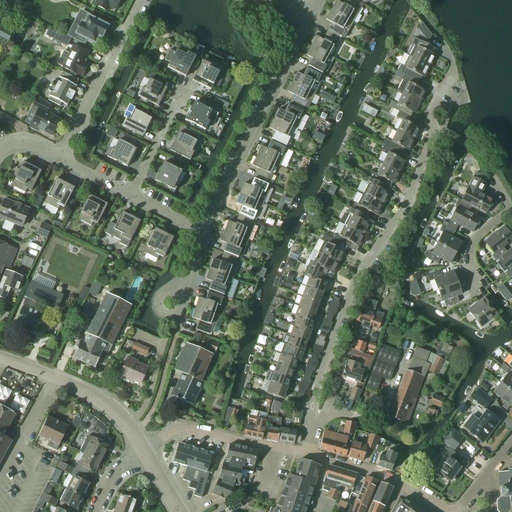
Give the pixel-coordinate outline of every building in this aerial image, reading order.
[(95,5),(108,12),(111,7),(116,10),(117,8),(119,8),(120,5),(120,3),(121,0),(97,0),(98,0),(95,5)] [(331,11),(354,24),(362,9),(359,8),(361,5),(353,0),(346,0),(344,6),(337,2),(331,11)] [(267,12),(270,18),(281,11),(277,2),(265,6),(267,12)] [(354,24),(331,11),(326,20),(333,24),(328,32),(341,40),(343,36),(345,38),(354,24)] [(79,27),(73,38),(84,43),(86,39),(95,43),(99,36),(102,38),(103,36),(104,36),(107,29),(107,28),(108,26),(103,24),(103,23),(80,12),(74,25),(79,27)] [(0,26),(0,38),(8,42),(13,32),(0,26)] [(67,46),(71,39),(59,32),(55,40),(67,46)] [(341,40),(328,32),(324,41),(316,37),(311,47),(329,56),(334,48),(336,49),(341,40)] [(415,47),(410,57),(430,68),(436,57),(434,56),(437,51),(415,39),(412,45),(415,47)] [(61,56),(56,64),(73,72),(77,75),(78,73),(83,75),(82,75),(83,76),(85,72),(88,65),(83,63),(88,53),(74,46),(67,59),(61,56)] [(329,56),(311,47),(306,56),(313,60),(308,68),(322,75),(324,72),(326,74),(334,59),(329,56)] [(170,50),(165,60),(170,63),(168,68),(186,77),(196,57),(188,53),(186,55),(177,51),(176,53),(170,50)] [(401,66),(398,71),(405,75),(420,83),(422,78),(424,79),(430,68),(410,57),(403,54),(398,63),(400,64),(399,65),(401,66)] [(203,61),(193,81),(211,90),(214,85),(219,87),(224,77),(219,74),(220,72),(210,67),(211,65),(203,61)] [(297,73),(292,83),(310,92),(314,94),(324,76),(322,75),(308,68),(307,68),(303,76),(297,73)] [(51,87),(49,91),(51,92),(49,96),(51,97),(49,100),(61,106),(62,103),(68,105),(71,99),(72,100),(76,93),(74,92),(77,86),(75,85),(78,80),(75,78),(64,72),(63,72),(60,78),(59,77),(57,81),(55,80),(52,84),(51,83),(50,86),(51,87)] [(145,89),(142,88),(138,96),(158,106),(167,88),(164,86),(166,81),(152,74),(145,89)] [(403,94),(420,103),(426,92),(424,92),(427,86),(420,83),(405,75),(397,91),(403,94)] [(290,104),(303,111),(308,102),(305,101),(310,92),(292,83),(287,92),(294,96),(290,104)] [(329,94),(326,99),(333,103),(336,98),(329,94)] [(388,107),(393,109),(410,118),(413,113),(415,114),(420,103),(403,94),(398,105),(391,101),(388,107)] [(37,114),(30,127),(38,131),(39,129),(52,136),(55,131),(56,131),(59,125),(58,125),(61,120),(47,113),(51,106),(38,99),(31,111),(37,114)] [(211,128),(218,114),(194,102),(185,120),(205,130),(208,126),(211,128)] [(274,119),(297,131),(304,116),(302,115),(303,111),(290,104),(286,113),(279,110),(274,119)] [(124,117),(127,118),(123,126),(143,137),(152,119),(134,110),(135,108),(130,105),(124,117)] [(364,106),(361,111),(369,115),(372,110),(364,106)] [(397,118),(396,118),(403,121),(397,132),(415,141),(420,130),(418,129),(421,124),(410,118),(399,112),(397,118)] [(272,141),(286,148),(287,144),(290,146),(297,131),(274,119),(269,129),(276,133),(272,141)] [(186,129),(183,134),(179,132),(170,150),(190,161),(194,152),(192,151),(200,136),(186,129)] [(322,143),(325,137),(315,132),(312,138),(322,143)] [(409,152),(415,141),(397,132),(392,142),(385,139),(382,144),(385,145),(404,156),(407,151),(409,152)] [(114,150),(112,148),(107,157),(128,167),(137,149),(133,147),(136,142),(122,135),(114,150)] [(286,148),(272,141),(268,150),(261,147),(256,156),(274,165),(280,167),(287,152),(284,151),(286,148)] [(388,154),(383,165),(400,174),(406,163),(404,162),(407,157),(404,156),(385,145),(382,151),(388,154)] [(255,178),(269,185),(273,175),(270,174),(274,165),(256,156),(252,166),(259,170),(255,178)] [(168,192),(173,195),(179,182),(177,181),(184,166),(170,159),(167,164),(164,163),(155,181),(170,189),(168,192)] [(482,171),(477,161),(471,165),(476,174),(482,171)] [(16,177),(11,185),(14,187),(25,192),(27,189),(31,191),(42,171),(24,162),(20,169),(17,168),(14,175),(16,177)] [(371,172),(368,178),(390,189),(392,184),(394,185),(400,174),(383,165),(377,175),(371,172)] [(473,179),(461,201),(461,202),(472,209),(485,215),(493,201),(481,194),(486,185),(485,185),(488,179),(480,174),(478,178),(473,176),(472,178),(473,179)] [(64,208),(75,188),(57,178),(44,202),(58,209),(60,205),(64,208)] [(240,194),(264,204),(271,189),(268,188),(269,185),(255,178),(252,187),(244,184),(240,194)] [(368,185),(363,195),(384,206),(389,195),(387,194),(390,189),(368,178),(365,183),(368,185)] [(238,215),(253,221),(254,218),(257,219),(264,204),(240,194),(235,204),(243,207),(238,215)] [(97,224),(108,204),(89,195),(77,219),(91,226),(93,222),(97,224)] [(351,209),(364,216),(367,211),(378,217),(384,206),(363,195),(357,206),(354,204),(351,209)] [(0,217),(22,226),(29,209),(21,206),(22,205),(16,203),(15,204),(5,200),(0,212),(0,217)] [(461,202),(461,201),(458,200),(455,206),(457,208),(450,221),(473,233),(480,219),(470,214),(472,209),(461,202)] [(350,215),(345,226),(365,236),(371,226),(361,221),(364,216),(351,209),(349,208),(347,213),(350,215)] [(110,222),(105,233),(110,236),(113,237),(121,241),(119,244),(127,248),(130,241),(140,221),(122,212),(116,225),(110,222)] [(224,231),(248,241),(254,226),(251,225),(253,221),(238,215),(236,224),(228,221),(224,231)] [(42,223),(37,234),(47,238),(51,227),(42,223)] [(333,240),(340,244),(340,245),(349,250),(352,244),(359,248),(365,236),(345,226),(344,227),(340,235),(339,236),(336,234),(333,240)] [(443,234),(438,244),(457,254),(462,243),(452,238),(455,233),(442,226),(439,232),(443,234)] [(491,256),(495,261),(507,252),(503,247),(511,240),(511,236),(504,226),(484,242),(493,254),(491,256)] [(163,258),(173,238),(155,228),(143,252),(146,254),(157,259),(159,256),(163,258)] [(248,241),(224,231),(220,241),(227,244),(223,253),(238,259),(239,255),(242,257),(248,241)] [(324,242),(319,253),(339,264),(345,253),(338,249),(340,245),(340,244),(333,240),(324,235),(321,241),(324,242)] [(0,242),(0,273),(3,265),(10,268),(17,249),(0,242)] [(457,254),(438,244),(432,254),(428,252),(425,258),(438,264),(440,259),(451,265),(457,254)] [(505,273),(509,278),(511,275),(511,248),(507,252),(495,261),(496,262),(498,260),(507,272),(505,273)] [(234,268),(238,259),(223,253),(220,262),(213,259),(209,269),(228,276),(231,267),(234,268)] [(310,262),(307,267),(324,276),(326,271),(334,274),(339,264),(319,253),(313,263),(310,262)] [(309,277),(305,287),(323,293),(326,284),(321,282),(324,276),(307,267),(303,275),(309,277)] [(228,277),(228,276),(209,269),(205,280),(213,282),(209,291),(223,297),(226,297),(233,278),(228,277)] [(23,277),(6,270),(0,284),(0,296),(5,299),(9,289),(16,292),(23,277)] [(434,281),(438,291),(458,283),(454,272),(442,277),(440,271),(427,276),(430,282),(434,281)] [(56,311),(63,295),(31,281),(24,297),(26,298),(23,306),(32,310),(35,303),(44,307),(44,306),(56,311)] [(458,283),(438,291),(442,303),(444,302),(447,308),(459,303),(457,297),(462,295),(458,283)] [(84,301),(89,289),(83,286),(78,298),(81,300),(84,301)] [(305,287),(302,297),(319,303),(323,293),(305,287)] [(220,306),(223,297),(209,291),(206,300),(198,298),(195,308),(214,314),(217,305),(220,306)] [(131,305),(107,293),(87,333),(89,334),(85,343),(80,340),(72,357),(94,368),(102,352),(107,354),(112,346),(111,345),(131,305)] [(366,293),(356,321),(370,326),(373,317),(372,317),(374,312),(375,308),(377,302),(370,300),(372,295),(366,293)] [(302,297),(298,306),(315,313),(319,303),(302,297)] [(498,315),(485,299),(468,312),(481,328),(498,315)] [(44,315),(32,310),(23,306),(15,323),(36,333),(44,315)] [(295,316),(297,317),(312,322),(315,313),(298,306),(295,316)] [(214,314),(195,308),(191,318),(199,321),(196,330),(209,335),(211,331),(214,332),(219,316),(214,314)] [(373,317),(370,326),(378,329),(383,315),(374,312),(372,317),(373,317)] [(297,317),(293,326),(310,332),(314,323),(312,322),(297,317)] [(293,326),(290,336),(307,342),(310,332),(293,326)] [(290,336),(286,345),(303,352),(307,342),(290,336)] [(214,354),(218,343),(204,337),(199,348),(214,354)] [(363,353),(366,344),(357,341),(353,350),(363,353)] [(134,342),(131,348),(146,355),(149,349),(134,342)] [(436,375),(444,360),(445,361),(452,348),(441,342),(434,355),(429,352),(430,352),(416,347),(412,357),(406,370),(388,416),(405,422),(423,377),(427,370),(436,375)] [(181,373),(171,396),(191,405),(202,382),(200,381),(211,355),(185,344),(174,369),(181,373)] [(286,345),(283,355),(298,360),(300,361),(303,352),(286,345)] [(400,352),(381,345),(365,388),(376,392),(381,377),(390,380),(400,352)] [(280,354),(277,363),(294,370),(297,360),(298,360),(283,355),(280,354)] [(127,357),(119,376),(132,382),(132,380),(140,384),(147,367),(136,362),(137,361),(127,357)] [(363,384),(359,383),(360,379),(363,379),(365,372),(363,372),(363,371),(358,369),(360,365),(347,361),(342,377),(356,382),(354,388),(353,388),(349,399),(356,402),(363,384)] [(277,363),(273,373),(290,379),(294,370),(277,363)] [(268,371),(264,380),(270,382),(286,389),(290,379),(273,373),(268,371)] [(511,377),(507,373),(500,383),(511,392),(511,377)] [(286,389),(270,383),(266,392),(282,399),(286,389)] [(511,404),(511,392),(500,383),(492,392),(505,402),(501,407),(506,410),(509,406),(510,407),(511,404)] [(479,389),(471,399),(485,410),(493,400),(479,389)] [(440,408),(444,399),(433,394),(429,403),(440,408)] [(274,401),(271,410),(279,413),(282,404),(274,401)] [(0,462),(12,441),(4,437),(16,415),(0,406),(0,462)] [(230,409),(228,418),(236,420),(238,410),(233,409),(234,408),(229,407),(229,408),(230,409)] [(429,407),(425,415),(432,417),(434,413),(437,414),(438,411),(435,410),(435,409),(429,407)] [(247,423),(255,425),(255,427),(246,425),(244,435),(262,439),(267,413),(250,409),(247,423)] [(469,432),(468,432),(482,443),(500,420),(486,410),(478,421),(471,416),(462,427),(469,432)] [(264,440),(277,442),(279,428),(281,418),(267,415),(266,420),(270,421),(268,427),(266,427),(264,440)] [(75,417),(70,426),(76,429),(77,429),(81,420),(75,417)] [(47,418),(38,437),(50,443),(48,447),(57,451),(68,428),(47,418)] [(323,431),(319,449),(345,456),(348,446),(346,446),(347,440),(350,440),(351,434),(353,434),(355,422),(349,421),(345,420),(343,433),(344,433),(343,437),(323,431)] [(95,425),(105,433),(107,430),(101,425),(101,424),(98,421),(95,425)] [(279,428),(277,442),(293,444),(293,440),(299,441),(300,431),(279,428)] [(443,442),(452,448),(460,438),(452,431),(443,442)] [(353,441),(348,457),(361,461),(365,447),(373,449),(375,444),(378,437),(369,434),(365,445),(353,441)] [(85,441),(79,452),(84,454),(100,462),(108,446),(90,437),(87,436),(85,441)] [(187,468),(209,474),(211,475),(216,457),(212,456),(212,455),(178,444),(173,463),(187,468)] [(242,468),(253,471),(257,451),(229,445),(226,459),(233,461),(232,463),(235,464),(234,466),(242,468)] [(441,460),(433,470),(443,477),(445,474),(451,479),(451,478),(454,480),(458,474),(456,472),(460,467),(463,470),(468,464),(450,449),(442,460),(441,460)] [(376,465),(390,470),(396,454),(385,451),(384,454),(380,453),(376,465)] [(94,473),(100,462),(84,454),(80,463),(77,462),(74,469),(86,476),(89,470),(94,473)] [(248,483),(244,482),(245,477),(240,476),(242,468),(234,466),(235,464),(232,463),(233,461),(226,459),(226,460),(223,460),(220,480),(218,480),(212,495),(228,501),(232,489),(237,490),(236,493),(243,495),(248,483)] [(305,511),(306,509),(308,504),(311,506),(313,499),(310,498),(311,496),(315,483),(320,465),(301,459),(295,476),(289,475),(285,488),(279,501),(274,511),(305,511)] [(60,463),(57,469),(70,476),(73,470),(60,463)] [(328,492),(326,497),(335,501),(338,492),(334,491),(335,485),(351,490),(356,474),(328,466),(322,487),(323,487),(322,491),(328,492)] [(201,499),(209,474),(187,468),(183,481),(189,483),(188,489),(195,491),(193,496),(201,499)] [(497,500),(497,511),(498,511),(509,511),(510,511),(511,511),(511,469),(508,469),(508,472),(499,472),(501,497),(497,500)] [(74,476),(67,490),(82,497),(89,484),(74,476)] [(345,505),(341,511),(363,511),(376,482),(365,477),(352,507),(345,504),(345,505)] [(375,494),(387,500),(392,488),(381,482),(375,494)] [(82,497),(67,490),(60,502),(76,510),(82,497)] [(43,494),(40,500),(54,507),(58,501),(43,494)] [(375,494),(370,506),(382,511),(387,500),(375,494)] [(128,498),(120,495),(113,511),(132,511),(136,501),(130,498),(130,497),(128,497),(128,498)] [(399,498),(391,511),(393,511),(402,500),(399,498)] [(406,511),(413,503),(410,501),(409,503),(403,499),(402,500),(393,511),(406,511)] [(231,506),(234,511),(242,507),(239,502),(231,506)] [(334,511),(341,511),(345,505),(338,502),(334,511)] [(406,511),(419,511),(420,510),(415,506),(416,505),(413,503),(406,511)]
